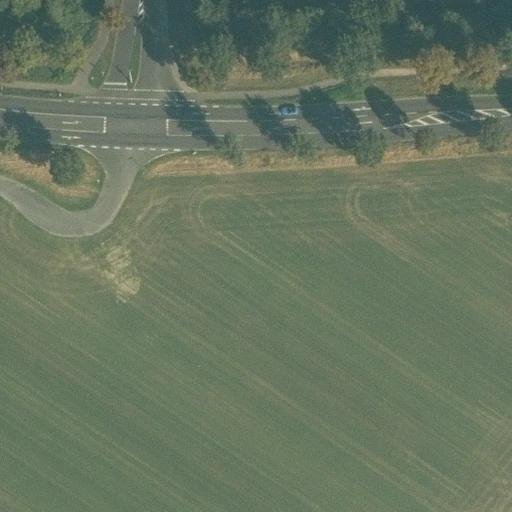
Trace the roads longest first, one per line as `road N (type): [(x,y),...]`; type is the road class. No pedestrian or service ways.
road 1 (secondary): [(511,111),(283,127),(123,124)]
road 2 (unclassified): [(0,183),(60,221),(87,222),(112,195),(123,124)]
road 3 (residential): [(140,0),(123,124)]
road 4 (secondary): [(123,124),(0,116)]
